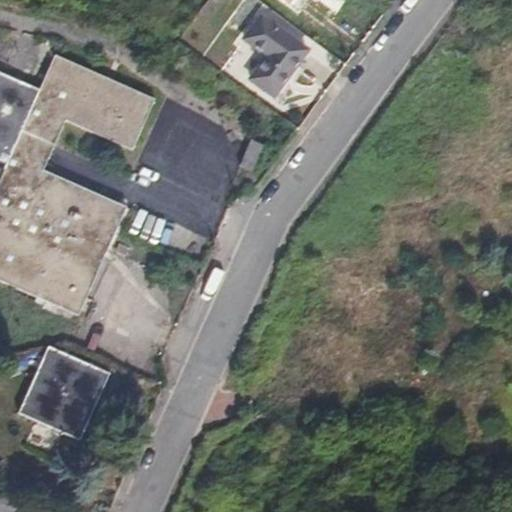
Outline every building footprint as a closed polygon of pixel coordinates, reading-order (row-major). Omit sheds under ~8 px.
[(308,0),(280,0),(299,14),(308,0)] [(241,42),(252,51),(263,59),(248,81),(271,99),(293,69),(304,53),(257,19),(241,42)] [(13,88),(0,83),(0,289),(64,315),(105,205),(21,171),(41,119),(108,146),(129,94),(27,52),(13,88)] [(300,75),(293,69),(271,99),(278,104),(300,75)] [(238,136),(226,131),(216,158),(228,163),(238,136)] [(112,249),(100,245),(97,252),(109,256),(112,249)] [(373,350),(474,343),(502,288),(491,269),(346,279),(338,298),(373,350)] [(9,416),(71,440),(97,372),(35,348),(9,416)]
